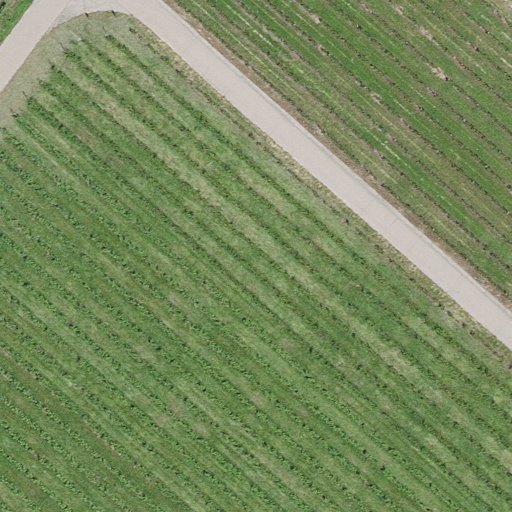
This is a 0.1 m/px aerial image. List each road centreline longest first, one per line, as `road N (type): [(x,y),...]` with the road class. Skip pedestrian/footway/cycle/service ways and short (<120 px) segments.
road 1 (track): [(161,0),(511,320)]
road 2 (track): [(89,0),(0,116)]
